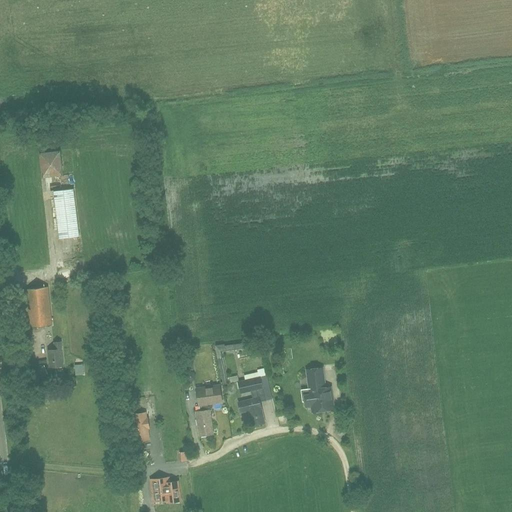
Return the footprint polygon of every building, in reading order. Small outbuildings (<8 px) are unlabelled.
[(42,178),(62,176),(59,151),(40,153),(42,178)] [(78,238),(73,190),(53,192),(58,240),(78,238)] [(18,244),(45,242),(42,194),(15,196),(18,244)] [(31,328),(52,325),(48,288),(27,290),(31,328)] [(222,352),(254,347),(252,341),(216,346),(217,359),(223,357),(222,352)] [(49,368),(63,366),(62,349),(61,342),(53,343),(54,350),(48,351),(49,368)] [(242,358),(243,370),(265,368),(265,357),(242,358)] [(229,384),(235,382),(234,377),(227,378),(223,360),(218,361),(223,385),(229,384)] [(333,410),(331,388),(325,389),(323,369),(308,371),(311,395),(305,396),(306,407),(312,407),(313,413),(333,410)] [(258,392),(271,390),(267,375),(260,377),(244,381),(247,392),(251,391),(253,399),(238,402),(241,413),(249,411),(253,426),(265,423),(258,392)] [(201,412),(196,413),(200,437),(213,435),(210,413),(213,404),(222,403),(220,386),(196,390),(198,407),(200,406),(201,412)] [(149,440),(147,428),(149,428),(148,419),(146,419),(146,413),(134,414),(137,442),(149,440)] [(153,502),(167,500),(167,503),(181,501),(178,481),(169,482),(169,477),(150,480),(153,502)]
